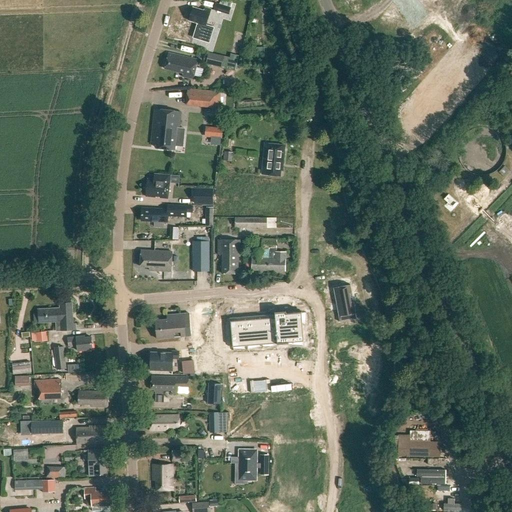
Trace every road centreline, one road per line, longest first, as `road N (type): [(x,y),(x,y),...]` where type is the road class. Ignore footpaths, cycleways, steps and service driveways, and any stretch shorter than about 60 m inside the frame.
road 1 (tertiary): [(507,458),(324,0)]
road 2 (track): [(139,0),(92,177),(93,276)]
road 3 (residential): [(164,0),(121,167),(118,274)]
road 4 (residential): [(331,511),(322,313),(313,298),(287,290)]
road 5 (residential): [(120,305),(135,511)]
road 6 (track): [(295,278),(321,82)]
road 7 (residential): [(120,305),(287,290)]
